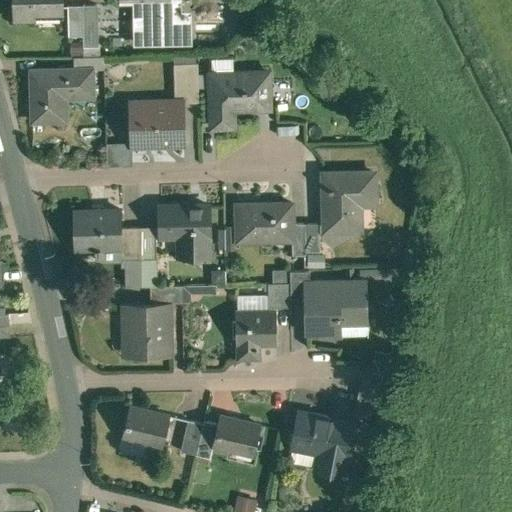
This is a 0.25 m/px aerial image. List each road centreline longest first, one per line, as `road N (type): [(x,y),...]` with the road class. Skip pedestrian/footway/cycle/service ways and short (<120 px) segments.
road 1 (residential): [(20,189),(279,169)]
road 2 (residential): [(67,387),(304,374)]
road 3 (residential): [(20,189),(67,387)]
road 4 (residential): [(71,484),(190,511)]
